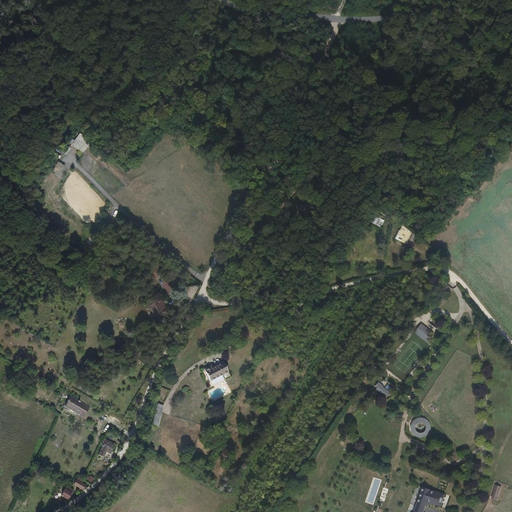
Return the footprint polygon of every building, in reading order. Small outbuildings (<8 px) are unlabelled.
[(233,134),(239,138),(243,131),(238,127),(233,134)] [(375,226),(382,228),(385,221),(378,218),(375,226)] [(396,240),(409,246),(414,234),(401,228),(396,240)] [(151,275),(157,282),(163,277),(157,270),(151,275)] [(152,313),(157,323),(167,318),(163,308),(165,307),(162,301),(147,308),(150,314),(152,313)] [(437,335),(421,322),(414,331),(429,344),(437,335)] [(231,378),(223,363),(212,368),(211,366),(205,370),(212,382),(223,376),(226,381),(231,378)] [(378,382),(373,390),(387,399),(392,391),(378,382)] [(86,408),(87,406),(83,404),(69,396),(65,402),(73,407),(75,405),(80,409),(81,406),(86,408)] [(156,403),(153,424),(159,425),(163,404),(156,403)] [(97,431),(101,423),(85,414),(83,418),(80,417),(78,420),(93,429),(97,431)] [(98,448),(107,453),(111,446),(102,441),(98,448)] [(328,441),(322,450),(327,454),(333,445),(328,441)] [(72,487),(69,491),(71,491),(70,494),(74,496),(79,489),(81,490),(84,486),(80,483),(80,481),(74,478),(70,484),(77,487),(76,489),(72,487)] [(424,511),(427,502),(441,506),(445,492),(416,484),(407,511),(424,511)] [(493,484),(491,498),(499,499),(501,485),(493,484)] [(69,491),(63,487),(58,496),(64,499),(69,491)]
